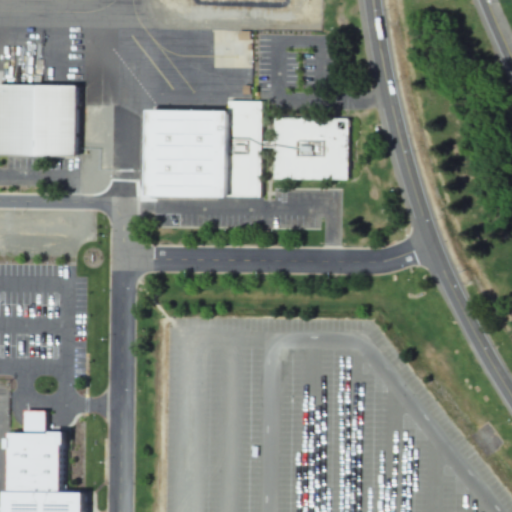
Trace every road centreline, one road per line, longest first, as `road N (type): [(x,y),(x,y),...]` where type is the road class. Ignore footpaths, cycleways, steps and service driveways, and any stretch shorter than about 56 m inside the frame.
road 1 (residential): [(369,0),(400,152),(431,246),(511,403)]
road 2 (residential): [(122,260),(370,263),(431,246)]
road 3 (residential): [(122,260),(117,511)]
road 4 (residential): [(0,201),(124,203),(122,260)]
